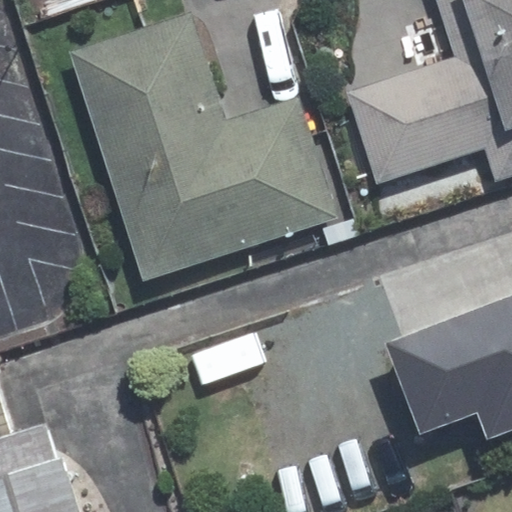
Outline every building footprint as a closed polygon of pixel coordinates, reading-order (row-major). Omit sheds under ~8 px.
[(511,0),(453,0),(472,57),(364,94),(395,186),(503,150),(511,177),(511,0)] [(90,55),(165,284),(353,222),(313,100),(241,124),(206,17),(90,55)] [(511,300),(407,339),(442,430),(501,407),(511,434),(511,300)] [(260,406),(251,466),(293,471),(301,409),(260,406)] [(95,511),(80,460),(71,463),(60,427),(0,446),(0,511),(95,511)] [(243,478),(240,511),(274,511),(276,480),(243,478)]
